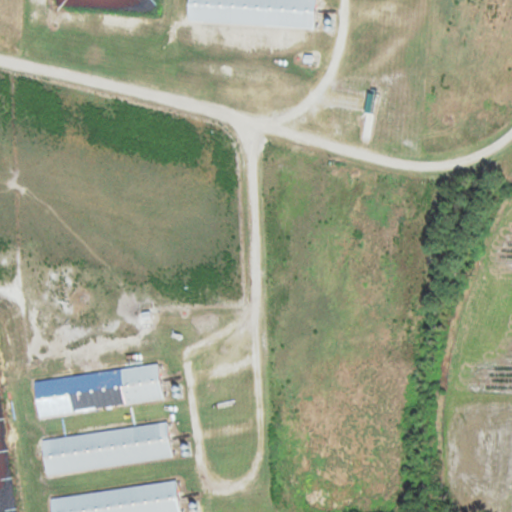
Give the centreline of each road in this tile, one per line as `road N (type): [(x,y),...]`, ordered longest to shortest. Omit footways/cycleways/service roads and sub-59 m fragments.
road 1 (residential): [(0,56),(431,163),(511,116)]
road 2 (residential): [(267,479),(254,123)]
road 3 (residential): [(416,511),(431,163)]
